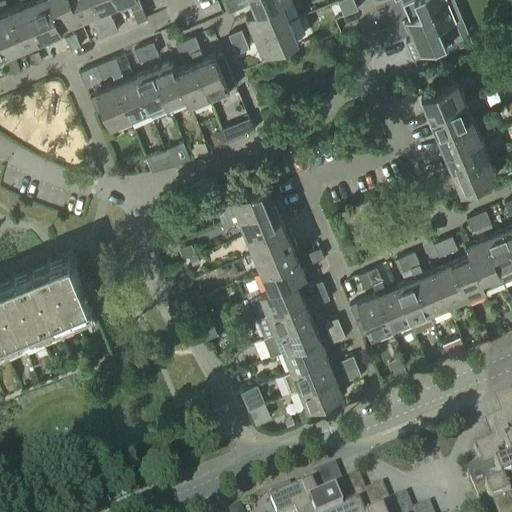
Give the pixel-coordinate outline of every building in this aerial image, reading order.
[(27,0),(26,0),(8,8),(23,43),(28,41),(30,44),(43,38),(27,0)] [(49,0),(27,0),(43,38),(57,33),(55,30),(61,28),(49,0)] [(71,0),(49,0),(61,28),(79,20),(71,0)] [(93,0),(71,0),(79,20),(98,12),(93,0)] [(115,0),(93,0),(98,12),(117,4),(115,0)] [(138,0),(115,0),(117,4),(119,9),(131,4),(133,8),(131,9),(136,22),(145,18),(146,18),(138,0)] [(228,0),(226,1),(230,11),(252,2),(255,10),(256,11),(281,0),(282,2),(285,0),(228,0)] [(255,10),(245,15),(254,34),(289,19),(282,2),(281,0),(256,11),(255,10)] [(401,0),(409,18),(404,20),(411,37),(406,39),(413,57),(446,43),(439,27),(456,20),(451,9),(456,7),(452,0),(401,0)] [(8,8),(0,11),(0,41),(5,54),(19,48),(18,46),(23,43),(8,8)] [(112,17),(102,21),(107,34),(117,30),(112,17)] [(289,19),(254,34),(262,54),(297,39),(289,19)] [(102,21),(92,25),(98,38),(107,34),(102,21)] [(241,29),(227,34),(231,44),(245,38),(241,29)] [(74,32),(64,36),(70,49),(79,45),(74,32)] [(195,35),(185,39),(190,52),(200,48),(195,35)] [(245,38),(231,44),(235,53),(248,48),(245,38)] [(185,39),(176,43),(181,56),(190,52),(185,39)] [(153,41),(143,45),(149,58),(158,54),(153,41)] [(143,45),(134,49),(139,62),(149,58),(143,45)] [(200,48),(190,52),(194,61),(209,97),(229,88),(236,85),(223,53),(215,56),(214,53),(204,57),(200,48)] [(114,56),(105,60),(110,73),(120,70),(114,56)] [(172,59),(152,67),(171,112),(190,104),(175,69),(176,69),(172,59)] [(105,60),(95,64),(101,77),(110,73),(105,60)] [(176,69),(175,69),(190,104),(209,97),(194,61),(176,69)] [(152,67),(133,75),(148,110),(152,120),(171,112),(152,67)] [(133,75),(114,83),(129,118),(148,110),(133,75)] [(424,100),(421,101),(426,115),(465,98),(457,78),(421,93),(424,100)] [(96,95),(89,98),(96,115),(103,112),(109,126),(129,118),(114,83),(95,91),(96,95)] [(465,98),(426,115),(432,128),(435,127),(437,132),(473,117),(465,98)] [(439,138),(437,139),(442,152),(481,136),(473,117),(437,132),(439,138)] [(229,125),(222,128),(227,140),(227,142),(235,138),(229,125)] [(481,136),(442,152),(448,166),(451,164),(453,170),(489,155),(481,136)] [(159,158),(167,173),(198,159),(191,143),(159,158)] [(455,175),(452,176),(463,202),(480,195),(475,184),(497,175),(489,155),(453,170),(455,175)] [(239,214),(277,199),(271,185),(268,186),(263,173),(213,194),(223,220),(239,214)] [(277,199),(239,214),(247,233),(282,219),(280,212),(282,211),(277,199)] [(486,210),(476,214),(481,226),(491,222),(486,210)] [(476,214),(467,218),(472,230),(481,226),(476,214)] [(282,219),(247,233),(255,251),(292,236),(287,222),(284,223),(282,219)] [(511,247),(504,228),(485,236),(503,280),(511,276),(511,247)] [(452,235),(442,240),(447,252),(457,248),(452,235)] [(292,236),(255,251),(263,270),(298,256),(296,251),(298,249),(292,236)] [(485,236),(465,244),(469,254),(470,254),(485,289),(486,289),(485,287),(503,280),(485,236)] [(442,240),(433,243),(438,256),(447,252),(442,240)] [(263,270),(270,288),(271,289),(296,279),(296,280),(306,276),(302,265),(311,261),(311,262),(324,256),(320,247),(298,256),(263,270)] [(0,354),(96,315),(72,258),(79,255),(76,249),(0,280),(0,354)] [(414,251),(404,255),(410,268),(419,264),(414,251)] [(188,257),(192,265),(200,262),(197,253),(195,254),(188,257)] [(470,254),(469,254),(451,262),(466,297),(485,289),(470,254)] [(404,255),(396,259),(401,271),(410,268),(404,255)] [(451,262),(432,269),(447,305),(466,297),(451,262)] [(367,271),(372,283),(376,293),(391,328),(410,320),(395,285),(386,289),(376,267),(367,271)] [(432,269),(414,277),(428,312),(447,305),(432,269)] [(367,271),(357,275),(363,287),(372,283),(367,271)] [(414,277),(395,285),(410,320),(428,312),(414,277)] [(270,288),(260,292),(268,312),(304,297),(296,280),(296,279),(271,289),(270,288)] [(322,279),(309,284),(313,293),(326,288),(322,279)] [(326,288),(313,293),(317,303),(330,297),(326,288)] [(376,293),(356,301),(371,336),(391,328),(376,293)] [(304,297),(268,312),(256,317),(264,336),(276,331),(311,316),(304,297)] [(311,316),(276,331),(283,350),(319,335),(311,316)] [(338,317),(325,322),(328,331),(341,326),(338,317)] [(341,326),(328,331),(332,341),(345,335),(341,326)] [(319,335),(283,350),(291,369),(327,354),(319,335)] [(473,337),(453,344),(457,358),(478,351),(473,337)] [(327,354),(291,369),(299,388),(335,373),(327,354)] [(353,354),(340,360),(344,369),(357,364),(353,354)] [(357,364),(344,369),(348,379),(361,373),(357,364)] [(335,373),(299,388),(307,408),(343,393),(335,373)] [(511,414),(502,418),(506,428),(511,425),(511,414)] [(510,435),(493,442),(497,452),(505,448),(510,461),(511,460),(511,461),(511,440),(510,435)] [(500,458),(483,466),(487,475),(496,471),(501,484),(502,483),(511,507),(511,461),(511,460),(510,461),(502,464),(500,458)] [(307,486),(269,502),(273,511),(295,511),(318,502),(315,493),(320,491),(313,474),(304,478),(307,486)] [(491,482),(474,489),(478,498),(486,495),(493,511),(511,511),(511,507),(502,483),(501,484),(493,487),(491,482)] [(318,502),(295,511),(342,511),(338,503),(344,501),(337,484),(327,488),(331,496),(318,502)] [(342,511),(367,511),(360,493),(351,497),(354,505),(342,511)] [(387,511),(384,503),(374,507),(376,511),(387,511)]
